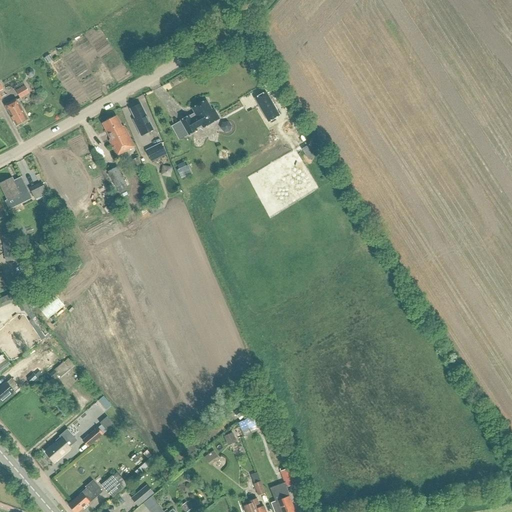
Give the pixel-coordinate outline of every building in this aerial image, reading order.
[(66,70),(88,55),(84,48),(61,63),(66,70)] [(58,60),(63,55),(59,50),(54,55),(58,60)] [(266,91),(282,116),(292,109),(277,85),(266,91)] [(25,86),(16,91),(20,99),(30,94),(25,86)] [(255,98),(268,121),(278,115),(265,92),(255,98)] [(17,99),(5,105),(16,126),(27,120),(17,99)] [(188,116),(180,120),(188,134),(196,130),(195,128),(201,124),(203,127),(219,118),(213,108),(211,109),(206,100),(192,108),(196,115),(190,118),(188,116)] [(153,129),(151,127),(140,103),(129,108),(134,118),(132,119),(140,135),(153,129)] [(117,116),(102,124),(111,140),(109,141),(117,157),(135,147),(124,126),(122,127),(117,116)] [(160,143),(146,150),(151,161),(165,154),(160,143)] [(302,149),(308,160),(313,157),(307,147),(302,149)] [(139,157),(131,161),(135,170),(143,167),(139,157)] [(126,184),(118,167),(108,172),(116,189),(126,184)] [(12,178),(0,183),(0,185),(7,200),(5,201),(9,209),(31,198),(22,179),(15,183),(12,178)] [(30,189),(35,199),(47,193),(42,183),(30,189)] [(163,202),(165,208),(174,205),(172,199),(163,202)] [(161,203),(149,209),(152,216),(164,210),(161,203)] [(2,237),(5,255),(17,254),(14,235),(2,237)] [(31,298),(45,291),(40,283),(27,290),(31,298)] [(57,363),(67,356),(53,338),(34,353),(41,362),(51,355),(57,363)] [(0,373),(10,366),(2,355),(0,356),(0,373)] [(64,363),(54,370),(49,375),(53,379),(58,375),(62,380),(71,372),(64,363)] [(11,378),(0,388),(0,399),(2,402),(7,398),(9,398),(15,393),(14,392),(20,388),(11,378)] [(39,434),(66,427),(61,410),(54,412),(47,387),(35,390),(46,426),(38,429),(39,434)] [(243,404),(234,412),(240,419),(249,410),(243,404)] [(253,425),(265,420),(262,412),(250,418),(253,425)] [(104,435),(103,434),(107,431),(101,425),(98,428),(82,441),(89,448),(104,435)] [(51,449),(46,453),(54,461),(59,457),(59,458),(71,448),(69,446),(76,440),(66,430),(60,435),(60,436),(55,441),(56,442),(50,448),(51,449)] [(244,430),(235,433),(237,440),(247,437),(244,430)] [(220,459),(214,450),(204,457),(210,466),(220,459)] [(289,469),(280,472),(286,488),(287,488),(296,485),(289,469)] [(266,494),(261,481),(258,473),(251,476),(254,484),(258,496),(266,494)] [(101,486),(108,494),(119,485),(112,476),(101,486)] [(80,495),(69,505),(74,511),(78,511),(94,499),(102,491),(92,480),(85,487),(86,488),(79,494),(80,495)] [(147,485),(131,499),(139,506),(154,493),(147,485)] [(280,485),(270,488),(275,501),(271,503),(274,511),(295,511),(289,496),(287,491),(283,492),(280,485)] [(174,511),(173,510),(169,511),(164,511),(151,496),(143,503),(150,511),(174,511)] [(249,506),(244,508),(245,511),(265,511),(264,507),(260,508),(257,500),(248,504),(249,506)]
